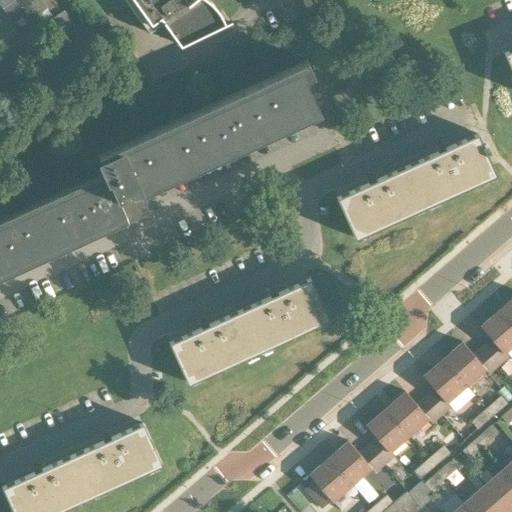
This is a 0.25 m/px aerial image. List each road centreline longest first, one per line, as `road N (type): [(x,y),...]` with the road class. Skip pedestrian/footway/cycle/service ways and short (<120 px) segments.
road 1 (residential): [(0,467),(126,408),(140,398),(142,342),(311,251),(297,198)]
road 2 (residential): [(179,511),(234,463),(264,454),(402,336),(403,318),(511,220)]
road 3 (residential): [(0,291),(280,159),(297,198)]
road 4 (residential): [(297,198),(464,122)]
